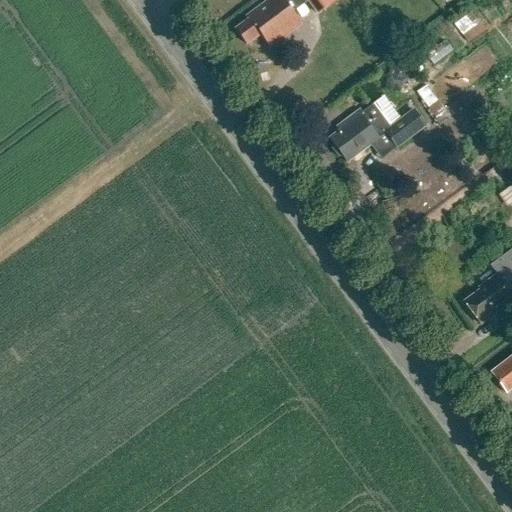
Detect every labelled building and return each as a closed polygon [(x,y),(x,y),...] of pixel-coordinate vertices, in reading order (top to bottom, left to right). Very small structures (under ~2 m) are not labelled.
[(234,32),(246,48),(259,38),(264,44),(268,41),(273,47),(299,28),(278,0),(271,0),(245,20),(248,23),(234,32)] [(343,1),(341,0),(303,0),(316,19),(343,1)] [(426,56),(434,67),(452,53),(444,42),(426,56)] [(411,73),(406,66),(397,64),(390,68),(388,78),(392,85),(402,88),(409,83),(411,73)] [(449,119),(426,87),(417,94),(440,126),(449,119)] [(395,151),(424,129),(412,113),(389,130),(372,107),(360,116),(358,114),(336,130),(339,133),(328,141),(332,147),(331,152),(337,160),(342,160),(346,165),(378,142),(377,141),(384,136),(395,151)] [(503,149),(495,136),(484,143),(492,156),(503,149)] [(480,292),(464,304),(480,326),(511,303),(511,295),(506,287),(511,282),(511,250),(489,267),(496,277),(479,290),(480,292)] [(511,358),(490,375),(504,396),(511,390),(511,358)]
